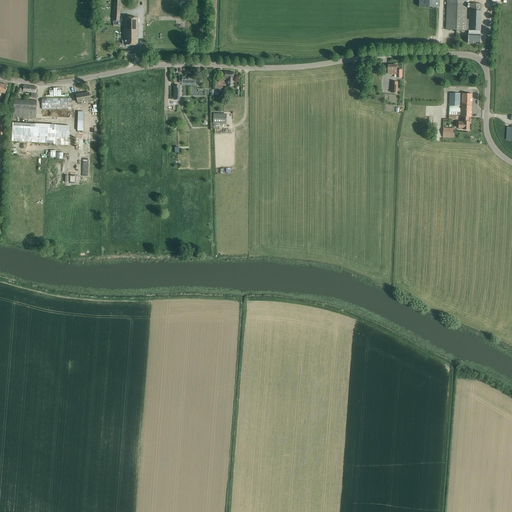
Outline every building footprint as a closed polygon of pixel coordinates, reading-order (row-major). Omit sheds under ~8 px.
[(119,22),(121,1),(113,0),(112,21),(119,22)] [(469,20),(467,20),(466,20),(467,0),(446,0),(446,30),(470,31),(470,34),(468,34),(468,43),(480,43),(480,38),(481,5),(471,4),(471,11),(470,11),(469,20)] [(125,45),(137,45),(138,45),(137,17),(125,17),(125,40),(123,40),(122,41),(122,44),(123,45),(125,45)] [(387,65),(387,70),(387,74),(392,74),(394,74),(397,75),(397,78),(402,78),(402,70),(397,70),(397,65),(387,65)] [(215,80),(215,95),(219,95),(219,91),(220,91),(220,89),(223,89),(223,86),(228,86),(233,86),(233,77),(233,72),(225,72),(224,77),(224,78),(221,77),(221,81),(215,80)] [(17,88),(17,93),(21,94),(21,91),(32,92),(31,97),(36,98),(37,93),(36,93),(36,90),(37,87),(24,85),(23,89),(17,88)] [(76,95),(77,100),(78,104),(82,103),(81,101),(90,100),(89,92),(76,95)] [(460,106),(460,93),(449,93),(449,115),(449,120),(452,120),(452,119),(456,119),(456,115),(459,115),(460,108),(459,108),(459,106),(460,106)] [(458,121),(458,128),(460,128),(460,130),(469,130),(469,122),(469,117),(471,117),(472,94),(462,94),(461,117),(463,117),(463,122),(458,121)] [(42,99),(42,109),(68,109),(68,110),(71,110),(71,109),(71,98),(42,99)] [(13,117),(36,118),(37,100),(14,99),(13,117)] [(218,123),(226,123),(227,114),(213,113),(213,123),(213,128),(218,128),(218,123)] [(443,120),(442,137),(453,138),(453,129),(446,129),(447,121),(443,120)] [(54,143),(53,145),(68,146),(70,127),(13,123),(12,140),(54,143)] [(85,139),(85,146),(90,146),(90,134),(81,133),(81,139),(85,139)] [(50,152),(48,152),(48,158),(62,159),(63,153),(56,153),(56,151),(50,150),(50,152)]
